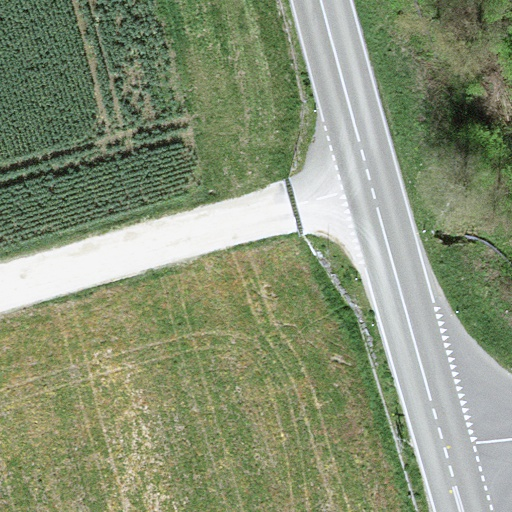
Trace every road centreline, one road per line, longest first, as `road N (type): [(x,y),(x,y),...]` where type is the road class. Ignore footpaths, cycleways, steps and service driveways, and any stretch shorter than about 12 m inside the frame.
road 1 (secondary): [(324,0),(444,446)]
road 2 (track): [(372,183),(0,292)]
